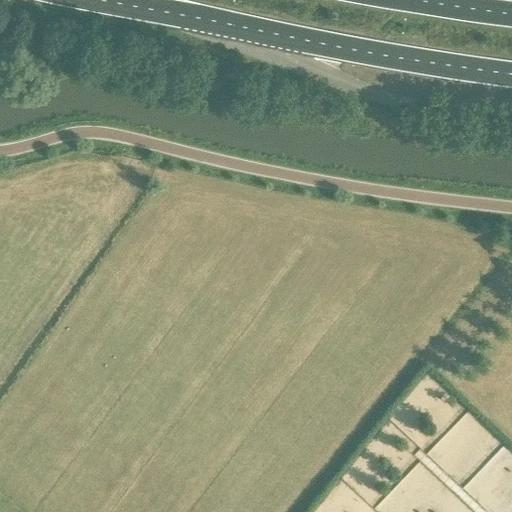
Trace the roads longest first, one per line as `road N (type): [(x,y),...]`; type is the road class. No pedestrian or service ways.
road 1 (unclassified): [(511,207),(295,177),(99,132),(0,151)]
road 2 (secondary): [(91,0),(511,74)]
